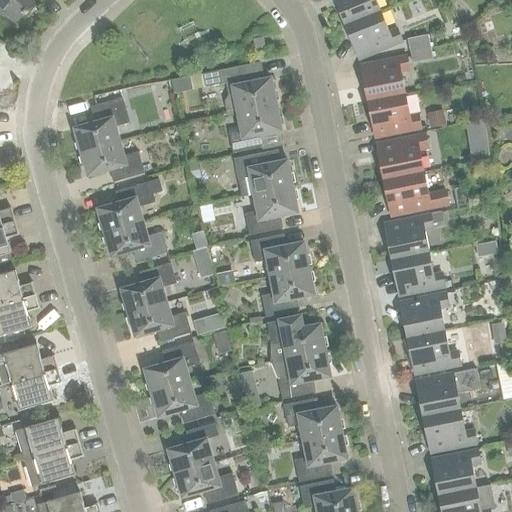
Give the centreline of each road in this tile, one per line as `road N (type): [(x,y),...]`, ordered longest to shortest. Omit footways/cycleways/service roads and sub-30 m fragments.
road 1 (residential): [(141,511),(33,135),(50,57),(101,0)]
road 2 (residential): [(401,511),(309,51),(285,0)]
